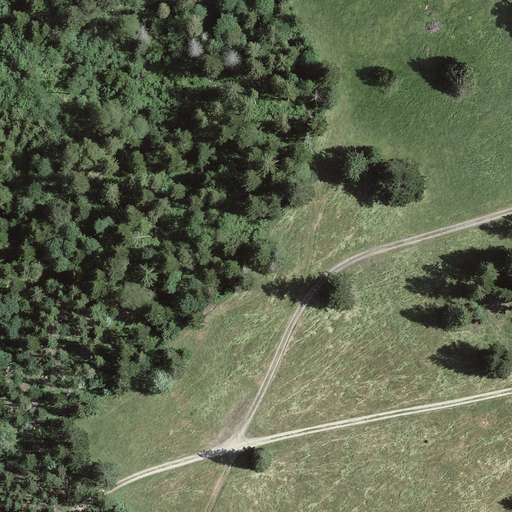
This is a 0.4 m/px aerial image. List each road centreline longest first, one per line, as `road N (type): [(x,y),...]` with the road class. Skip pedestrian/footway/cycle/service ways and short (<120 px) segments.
road 1 (track): [(511,390),(237,445),(326,278),(362,256),(511,210)]
road 2 (track): [(207,511),(237,445),(146,473),(76,511)]
